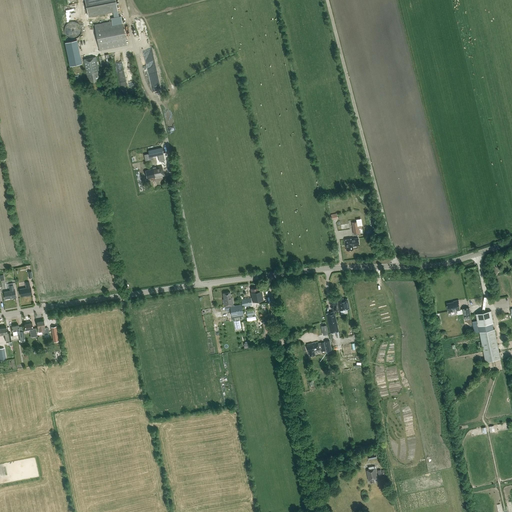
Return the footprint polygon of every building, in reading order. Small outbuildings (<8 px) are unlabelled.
[(111,19),(111,21),(94,25),(99,50),(126,45),(121,17),(111,19)] [(76,41),(65,43),(70,67),(81,65),(76,41)] [(101,60),(105,59),(105,61),(110,60),(108,53),(100,56),(101,60)] [(98,77),(99,77),(98,71),(99,71),(96,56),(88,58),(88,59),(84,59),(88,78),(89,78),(90,82),(99,80),(98,77)] [(162,148),(148,151),(149,155),(147,155),(148,161),(153,160),(153,157),(158,156),(159,161),(165,160),(162,148)] [(164,176),(165,176),(162,165),(154,167),(153,167),(154,168),(150,169),(151,170),(145,171),(147,178),(153,177),(153,178),(155,177),(155,178),(164,176)] [(353,249),(352,244),(359,244),(358,238),(353,239),(344,240),(345,246),(346,246),(346,250),(353,249)] [(21,296),(32,294),(31,287),(30,287),(29,282),(26,283),(26,288),(20,289),(21,296)] [(9,283),(10,285),(11,291),(4,292),(5,299),(16,297),(15,290),(14,290),(13,283),(9,283)] [(253,299),(260,298),(258,288),(254,288),(253,288),(252,289),(251,289),(253,299)] [(224,306),(225,306),(225,308),(231,307),(233,320),(244,319),(242,304),(233,306),(232,298),(231,298),(230,292),(223,293),(224,299),(223,300),(224,306)] [(242,307),(253,305),(252,297),(241,299),(242,307)] [(349,309),(348,302),(347,299),(343,299),(343,298),(338,299),(339,301),(338,301),(340,311),(349,309)] [(470,315),(469,307),(462,308),(462,309),(460,309),(458,299),(454,300),(454,301),(452,302),(452,301),(447,302),(448,311),(457,309),(457,313),(463,312),(463,316),(470,315)] [(334,311),(326,313),(330,333),(339,331),(334,311)] [(491,311),(476,314),(478,326),(493,323),(491,311)] [(50,338),(49,337),(49,333),(52,333),(51,328),(45,329),(44,321),(37,322),(39,331),(43,331),(44,335),(45,338),(50,338)] [(31,337),(37,336),(36,328),(33,329),(32,323),(25,324),(26,329),(30,329),(31,337)] [(19,339),(25,338),(23,332),(20,333),(19,325),(12,326),(14,335),(19,334),(19,339)] [(7,342),(12,341),(10,333),(7,333),(6,327),(0,328),(0,334),(5,334),(7,342)] [(480,332),(486,361),(501,358),(495,329),(480,332)] [(319,350),(319,349),(321,349),(322,351),(326,350),(324,342),(321,343),(320,343),(317,343),(317,342),(307,344),(307,346),(310,356),(315,355),(314,352),(319,350)] [(375,466),(372,467),(368,467),(369,470),(367,470),(369,480),(370,480),(370,483),(374,482),(374,479),(377,479),(375,466)]
